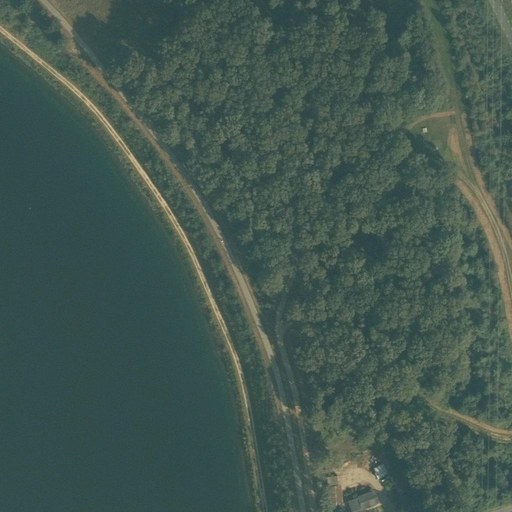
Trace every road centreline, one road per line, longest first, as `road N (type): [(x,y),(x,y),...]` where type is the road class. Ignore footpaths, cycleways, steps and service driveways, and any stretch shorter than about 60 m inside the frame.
road 1 (track): [(264,511),(238,362),(184,238),(90,106),(0,30)]
road 2 (track): [(260,324),(288,302),(290,224),(272,29),(257,0)]
road 3 (track): [(511,285),(492,220),(451,168),(275,89)]
road 4 (track): [(262,10),(371,32),(389,23),(390,0)]
